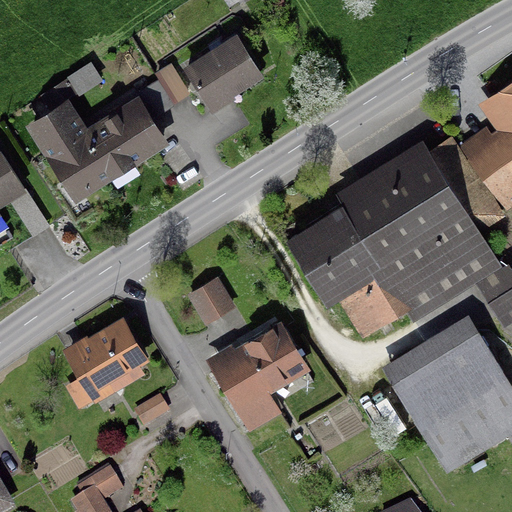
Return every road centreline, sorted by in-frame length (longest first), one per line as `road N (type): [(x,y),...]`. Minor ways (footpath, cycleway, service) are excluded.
road 1 (secondary): [(119,261),(511,16)]
road 2 (residential): [(119,261),(275,511)]
road 3 (secondary): [(0,344),(119,261)]
